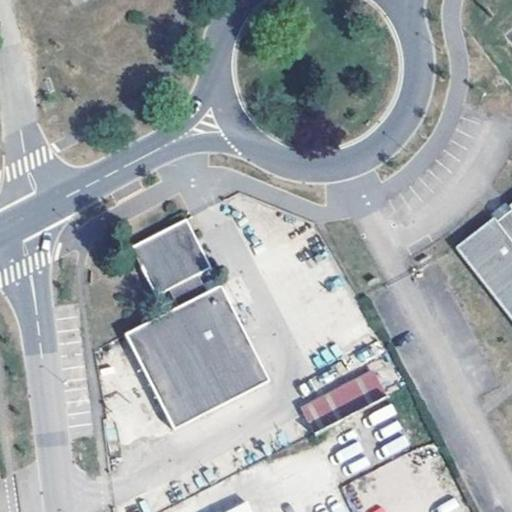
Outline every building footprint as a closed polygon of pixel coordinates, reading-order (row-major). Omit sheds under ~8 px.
[(511,203),(507,207),(510,211),(511,213),(511,217),(500,227),(496,222),(493,218),(455,248),(511,320),(511,203)] [(511,213),(510,211),(496,222),(500,227),(511,217),(511,213)] [(187,220),(179,224),(190,246),(198,242),(187,220)] [(212,269),(198,242),(190,246),(179,224),(131,248),(156,296),(169,290),(178,308),(125,336),(174,431),(270,383),(220,287),(207,293),(198,277),(212,269)] [(314,435),(387,397),(375,376),(303,413),(314,435)] [(253,511),(249,503),(231,511),(253,511)]
